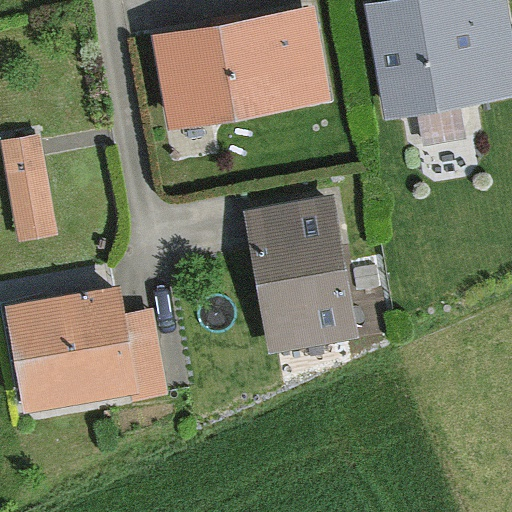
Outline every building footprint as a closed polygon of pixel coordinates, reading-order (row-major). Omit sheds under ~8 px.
[(511,5),(511,0),(406,0),(373,6),(393,119),(511,98),(511,5)] [(321,10),(161,36),(177,129),(336,103),(321,10)] [(45,137),(8,144),(15,184),(53,177),(45,137)] [(53,177),(15,184),(25,243),(63,236),(53,177)] [(337,198),(250,215),(276,350),(363,333),(337,198)] [(127,287),(14,306),(31,411),(136,394),(138,409),(174,403),(159,313),(132,318),(127,287)]
